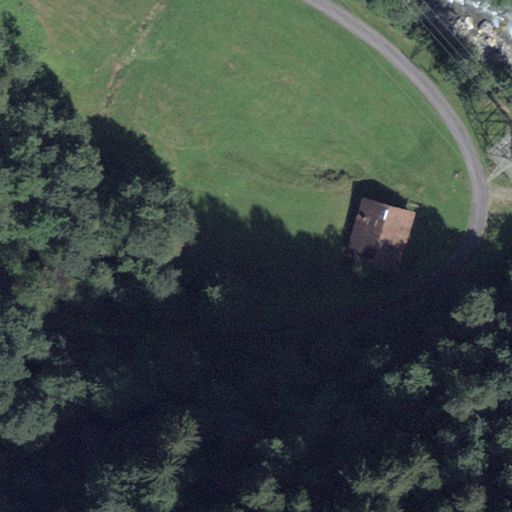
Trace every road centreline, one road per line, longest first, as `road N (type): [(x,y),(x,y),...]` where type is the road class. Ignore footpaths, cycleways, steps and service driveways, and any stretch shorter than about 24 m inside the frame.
road 1 (track): [(0,270),(41,327),(77,339),(280,331),(408,293),(455,264),(477,227),(480,191)]
road 2 (residential): [(480,191),(466,141),(434,94),(314,0)]
